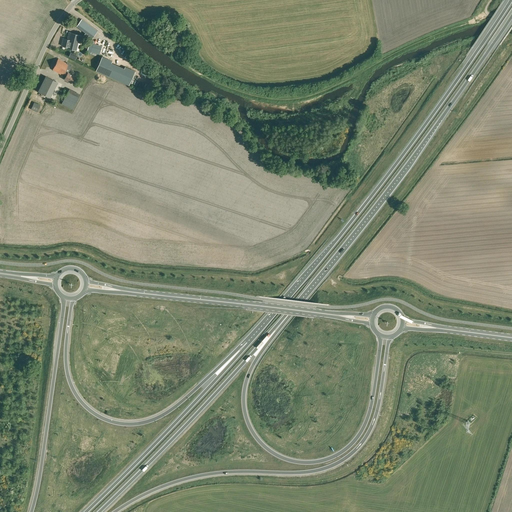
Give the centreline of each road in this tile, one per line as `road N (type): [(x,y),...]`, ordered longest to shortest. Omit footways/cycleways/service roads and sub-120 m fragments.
road 1 (track): [(108,0),(194,69),(249,94),(284,99),(328,88),(486,12)]
road 2 (trunk): [(511,0),(363,206),(272,315)]
road 3 (trunk): [(114,511),(195,476),(303,473),(336,464),(370,430),(390,335)]
road 4 (trunk): [(288,313),(511,15)]
road 5 (trunk): [(378,332),(361,430),(324,460),(293,461),(260,442),(243,407),(249,370),(288,313)]
road 6 (trunk): [(272,315),(170,409),(129,424),(94,413),(70,385),(65,344),(73,296)]
road 7 (trunk): [(100,511),(288,313)]
road 8 (trunk): [(272,315),(85,511)]
road 9 (trunk): [(63,295),(31,511)]
road 10 (primary): [(330,313),(124,290)]
road 11 (unclassified): [(0,149),(53,29),(77,0)]
